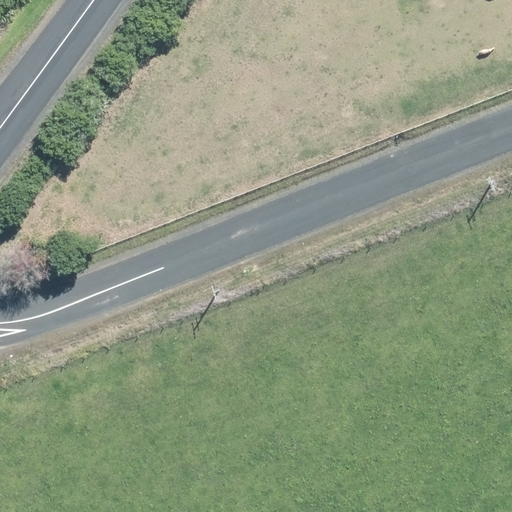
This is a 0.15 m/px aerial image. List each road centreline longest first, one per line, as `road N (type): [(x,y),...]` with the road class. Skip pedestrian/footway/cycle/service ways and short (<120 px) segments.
road 1 (unclassified): [(0,323),(42,314),(511,134)]
road 2 (unclassified): [(81,0),(0,116)]
